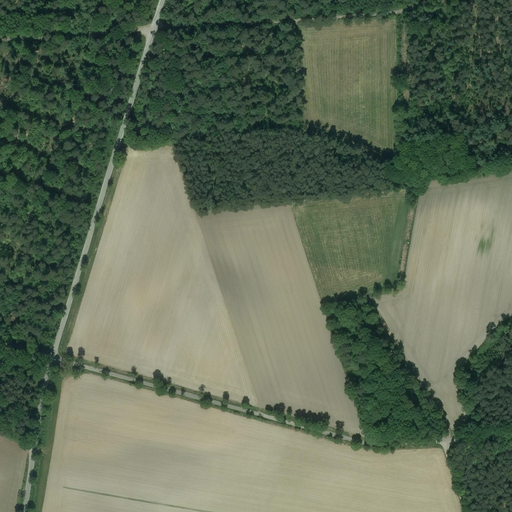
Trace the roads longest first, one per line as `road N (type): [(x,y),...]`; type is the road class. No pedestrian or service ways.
road 1 (unclassified): [(445,441),(367,444),(52,357)]
road 2 (unclassified): [(52,357),(161,0)]
road 3 (unclassified): [(24,511),(52,357)]
road 4 (track): [(0,31),(155,20)]
